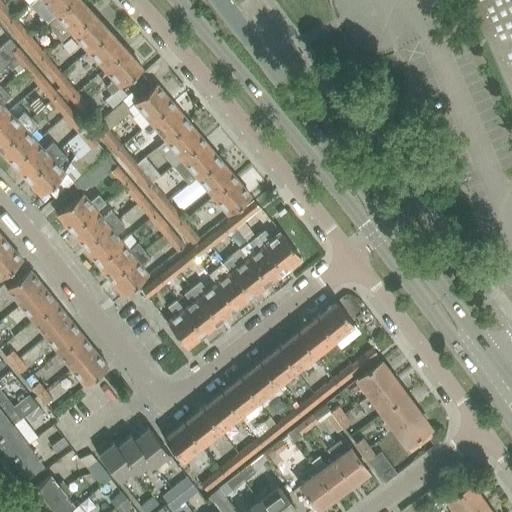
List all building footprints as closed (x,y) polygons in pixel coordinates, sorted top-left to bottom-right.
[(14,17),(0,0),(0,12),(8,22),(14,17)] [(69,0),(33,0),(30,3),(47,20),(69,0)] [(93,12),(82,0),(69,0),(47,20),(62,37),(71,29),(72,31),(93,12)] [(511,0),(471,0),(483,26),(511,92),(511,0)] [(110,30),(93,12),(72,31),(88,49),(110,30)] [(30,35),(14,17),(8,22),(23,40),(30,35)] [(126,48),(110,30),(88,49),(105,67),(126,48)] [(45,53),(30,35),(23,40),(39,58),(45,53)] [(11,38),(0,47),(0,71),(16,58),(11,52),(18,46),(11,38)] [(33,64),(18,46),(11,52),(16,58),(19,62),(26,69),(33,64)] [(121,85),(142,66),(126,48),(105,67),(114,77),(105,85),(112,93),(121,85)] [(61,72),(45,54),(45,53),(39,58),(55,77),(61,72)] [(46,80),(33,64),(26,69),(39,85),(46,80)] [(77,91),(61,72),(55,77),(70,96),(77,91)] [(58,94),(46,80),(39,85),(52,100),(58,94)] [(157,83),(135,101),(150,120),(173,102),(157,83)] [(4,88),(0,91),(0,119),(9,112),(2,104),(11,96),(4,88)] [(93,110),(77,91),(70,96),(87,115),(93,110)] [(73,112),(58,94),(52,100),(66,117),(73,112)] [(121,144),(108,128),(131,109),(123,100),(94,124),(115,150),(121,144)] [(188,120),(173,102),(150,120),(165,138),(166,139),(188,120)] [(0,148),(32,119),(24,110),(15,118),(9,112),(0,119),(0,148)] [(85,125),(73,112),(66,117),(78,131),(85,125)] [(0,148),(14,164),(37,142),(30,134),(38,126),(32,119),(0,148)] [(204,139),(188,120),(166,139),(165,138),(156,145),(173,165),(204,139)] [(85,125),(78,131),(102,158),(108,153),(99,142),(85,125)] [(219,158),(204,139),(173,165),(188,183),(197,176),(219,158)] [(28,179),(60,149),(52,141),(44,149),(37,142),(14,164),(28,179)] [(137,163),(121,144),(115,150),(130,168),(137,163)] [(42,194),(48,189),(66,172),(58,165),(67,157),(60,149),(28,179),(42,194)] [(93,185),(111,170),(124,186),(131,180),(118,164),(108,153),(102,158),(74,182),(81,190),(90,182),(93,185)] [(143,158),(137,163),(130,168),(146,187),(159,176),(143,158)] [(235,176),(219,158),(197,176),(213,195),(235,176)] [(66,172),(48,189),(56,198),(74,182),(66,172)] [(250,195),(235,176),(213,195),(228,213),(250,195)] [(144,196),(131,180),(124,186),(137,202),(144,196)] [(153,182),(146,187),(161,206),(168,200),(153,182)] [(96,209),(105,202),(99,194),(90,201),(83,193),(59,213),(71,229),(96,209)] [(158,212),(144,196),(137,202),(151,218),(158,212)] [(168,200),(161,206),(177,225),(183,219),(168,200)] [(259,206),(255,201),(254,200),(239,213),(244,219),(259,206)] [(84,245),(119,218),(112,210),(103,217),(96,209),(71,229),(84,245)] [(171,228),(158,212),(151,218),(164,234),(171,228)] [(223,225),(228,232),(244,219),(239,213),(223,225)] [(97,261),(122,241),(115,233),(125,225),(119,218),(84,245),(97,261)] [(199,237),(183,219),(177,225),(192,243),(199,237)] [(212,244),(228,232),(223,225),(207,238),(212,244)] [(185,244),(171,228),(164,234),(178,250),(185,244)] [(265,228),(257,234),(284,269),(301,256),(281,231),(273,237),(265,228)] [(256,251),(248,257),(268,282),(284,269),(257,234),(248,241),(256,251)] [(196,257),(212,244),(207,238),(191,251),(196,257)] [(5,240),(0,244),(0,277),(0,278),(22,259),(5,240)] [(110,277),(144,250),(138,242),(128,249),(122,241),(97,261),(110,277)] [(123,293),(148,274),(141,265),(151,258),(144,250),(110,277),(123,293)] [(180,270),(196,257),(191,251),(174,264),(180,270)] [(233,254),(225,260),(252,295),(268,282),(248,257),(240,263),(233,254)] [(252,295),(225,260),(216,267),(224,277),(216,283),(236,308),(252,295)] [(163,283),(180,270),(174,264),(158,277),(163,283)] [(30,269),(7,287),(20,303),(43,285),(30,269)] [(147,296),(163,283),(158,277),(142,289),(147,296)] [(201,279),(192,286),(220,321),(236,308),(216,283),(208,289),(201,279)] [(43,285),(20,303),(33,319),(56,301),(43,285)] [(220,321),(192,286),(184,293),(192,302),(184,308),(204,333),(220,321)] [(204,333),(184,308),(176,299),(168,305),(175,315),(167,321),(187,346),(204,333)] [(354,322),(336,300),(317,315),(335,337),(354,322)] [(56,301),(33,319),(46,335),(69,317),(56,301)] [(335,337),(317,315),(298,330),(316,353),(335,337)] [(69,317),(46,335),(59,351),(82,333),(69,317)] [(316,353),(298,330),(279,346),(297,368),(316,353)] [(82,333),(59,351),(72,367),(95,349),(82,333)] [(297,368),(279,346),(260,361),(278,383),(297,368)] [(372,346),(359,356),(353,361),(359,368),(362,365),(378,353),(372,346)] [(95,349),(72,367),(85,384),(108,365),(95,349)] [(13,350),(7,355),(13,363),(20,358),(13,350)] [(27,366),(20,358),(13,363),(20,371),(27,366)] [(380,358),(361,373),(356,376),(369,393),(393,375),(380,358)] [(278,383),(260,361),(241,376),(259,398),(278,383)] [(340,383),(359,368),(353,361),(334,376),(340,383)] [(406,392),(393,375),(369,393),(381,410),(406,392)] [(259,398),(241,376),(222,391),(240,414),(259,398)] [(321,398),(340,383),(334,376),(315,391),(321,398)] [(0,432),(12,424),(21,417),(18,413),(19,412),(0,388),(4,385),(0,380),(0,432)] [(45,390),(39,381),(32,387),(39,395),(45,390)] [(52,398),(45,390),(39,395),(46,403),(52,398)] [(240,414),(222,391),(203,407),(221,429),(240,414)] [(302,413),(321,398),(315,391),(314,392),(296,406),(302,413)] [(406,392),(381,410),(394,427),(418,409),(406,392)] [(337,418),(331,410),(325,402),(304,419),(310,427),(325,415),(336,430),(342,425),(337,418)] [(340,403),(331,410),(337,418),(346,411),(340,403)] [(31,419),(43,411),(38,404),(26,413),(31,419)] [(283,428),(302,413),(296,406),(294,407),(277,421),(283,428)] [(221,429),(203,407),(184,422),(202,444),(221,429)] [(436,432),(431,425),(418,409),(394,427),(407,443),(412,450),(436,432)] [(353,420),(346,411),(337,418),(342,425),(344,427),(353,420)] [(304,419),(296,425),(302,433),(310,427),(304,419)] [(264,444),(283,428),(277,421),(258,436),(264,444)] [(202,444),(184,422),(165,437),(183,459),(202,444)] [(0,454),(4,459),(25,443),(12,424),(0,432),(0,454)] [(135,429),(130,434),(151,460),(155,464),(164,457),(167,461),(172,457),(168,453),(160,442),(159,441),(148,426),(139,433),(135,429)] [(151,460),(130,434),(121,440),(118,436),(112,441),(133,468),(134,467),(137,471),(146,464),(149,468),(155,464),(151,460)] [(55,451),(67,442),(63,435),(51,444),(55,451)] [(245,459),(264,444),(258,436),(239,452),(245,459)] [(363,436),(356,442),(363,451),(370,446),(363,436)] [(279,438),(271,444),(277,452),(285,446),(279,438)] [(369,469),(351,446),(347,448),(339,438),(326,447),(334,458),(352,481),(369,469)] [(101,443),(95,448),(95,449),(107,464),(119,479),(129,471),(132,475),(137,471),(134,467),(133,468),(112,441),(104,447),(101,443)] [(18,478),(40,462),(25,443),(4,459),(18,478)] [(370,446),(363,451),(373,465),(385,481),(398,471),(386,455),(381,449),(380,450),(376,453),(370,446)] [(226,474),(245,459),(239,452),(220,467),(226,474)] [(87,466),(94,475),(103,467),(96,458),(87,466)] [(334,458),(318,470),(336,494),(352,481),(334,458)] [(256,470),(249,462),(237,472),(244,480),(256,470)] [(94,475),(101,483),(110,476),(103,467),(94,475)] [(207,489),(226,474),(220,467),(201,482),(207,489)] [(318,470),(301,483),(319,506),(336,494),(318,470)] [(232,489),(244,480),(237,472),(225,481),(232,489)] [(36,507),(65,484),(61,479),(57,482),(49,473),(21,495),(25,501),(29,498),(36,507)] [(181,492),(194,482),(187,474),(175,484),(181,492)] [(199,489),(194,482),(181,492),(186,499),(199,489)] [(471,482),(447,498),(455,509),(450,511),(468,511),(484,501),(471,482)] [(61,511),(73,503),(65,493),(69,490),(65,484),(36,507),(39,511),(61,511)] [(181,492),(175,484),(162,493),(169,501),(181,492)] [(224,493),(218,486),(210,493),(224,511),(236,511),(238,511),(224,493)] [(291,511),(296,509),(279,486),(260,500),(269,511),(291,511)] [(122,491),(111,500),(116,506),(127,497),(122,491)] [(186,499),(181,492),(169,501),(174,508),(186,499)] [(152,494),(140,504),(146,511),(159,501),(152,494)] [(121,511),(132,503),(127,497),(116,506),(121,511)] [(269,511),(260,500),(255,505),(244,511),(269,511)] [(492,511),(484,501),(468,511),(492,511)]
